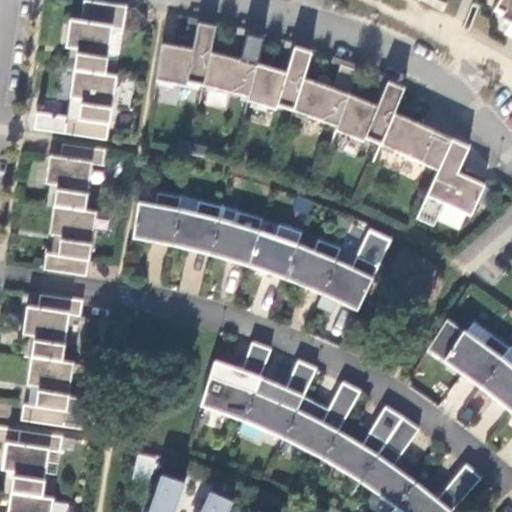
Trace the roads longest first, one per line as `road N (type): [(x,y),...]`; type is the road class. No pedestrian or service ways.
road 1 (residential): [(511,484),(407,397),(261,326),(124,292),(0,273)]
road 2 (residential): [(224,0),(305,17),(421,63),(511,150)]
